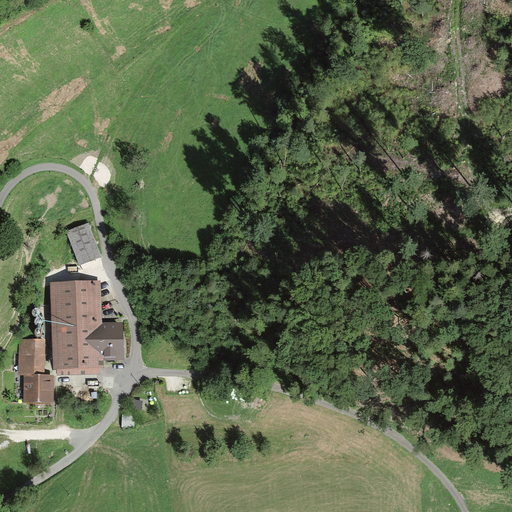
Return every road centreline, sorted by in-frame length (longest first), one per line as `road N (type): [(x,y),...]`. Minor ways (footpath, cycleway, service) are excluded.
road 1 (residential): [(134,371),(249,380),(376,422),(427,461),(466,511)]
road 2 (residential): [(134,371),(134,326),(88,186),(66,169),(39,166),(0,201)]
road 3 (residential): [(0,501),(72,459),(134,371)]
